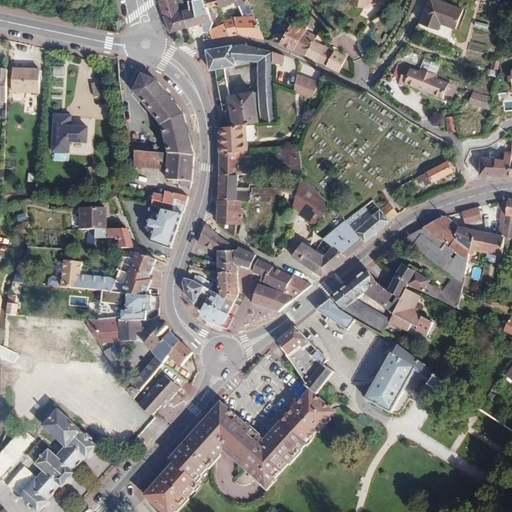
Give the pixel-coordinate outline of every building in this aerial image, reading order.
[(187,28),(183,11),(180,12),(175,0),(158,0),(165,20),(170,32),(187,28)] [(252,12),(246,0),(203,0),(206,5),(207,9),(219,5),(220,7),(234,3),(235,7),(237,6),(242,17),(234,17),(234,18),(224,20),(225,24),(211,30),(209,30),(212,39),(240,35),(264,39),(252,12)] [(462,9),(436,0),(428,0),(420,22),(439,29),(441,24),(455,29),(462,9)] [(506,21),(507,0),(489,0),(489,20),(506,21)] [(207,9),(206,5),(183,11),(187,28),(211,21),(209,16),(207,10),(207,9)] [(97,27),(99,18),(82,15),(80,22),(80,24),(97,28),(97,27)] [(283,34),(288,24),(281,20),(276,30),(283,34)] [(305,31),(309,23),(303,20),(300,28),(305,31)] [(293,50),(305,31),(300,28),(292,24),(280,44),(293,50)] [(360,30),(358,46),(370,48),(373,31),(360,30)] [(305,56),(314,40),(316,36),(305,31),(293,50),(305,56)] [(317,62),(324,46),(314,40),(305,56),(317,62)] [(273,63),(273,52),(239,45),(208,50),(211,70),(216,69),(225,67),(236,66),(236,61),(259,62),(260,123),(275,121),(273,63)] [(338,72),(346,56),(335,50),(333,51),(324,46),(317,62),(338,72)] [(282,66),(284,59),(284,57),(273,52),(273,63),(282,66)] [(419,71),(398,63),(393,75),(401,78),(398,83),(405,87),(406,84),(443,98),(445,94),(453,97),(457,85),(434,77),(438,64),(424,59),(419,71)] [(230,96),(225,67),(216,69),(225,127),(234,126),(230,96)] [(15,69),(14,93),(39,93),(40,70),(15,69)] [(187,114),(160,81),(142,73),(135,88),(164,124),(172,153),(196,155),(187,114)] [(312,99),(318,84),(297,74),(294,92),(312,99)] [(104,81),(91,83),(94,98),(107,95),(104,81)] [(491,110),(494,93),(485,91),(485,90),(475,87),(470,104),(491,110)] [(256,123),(252,93),(230,96),(234,126),(246,124),(256,123)] [(54,114),(52,151),(69,152),(69,141),(87,141),(87,127),(70,126),(70,115),(54,114)] [(456,133),(453,116),(445,118),(448,133),(449,134),(456,133)] [(247,151),(246,124),(234,126),(225,127),(220,127),(220,152),(247,151)] [(511,177),(511,153),(511,139),(502,139),(496,143),(492,147),(488,148),(488,158),(482,157),(480,176),(511,177)] [(302,169),(299,148),(277,150),(278,164),(286,164),(287,169),(302,169)] [(194,182),(196,163),(196,155),(172,153),(137,151),(137,167),(169,169),(169,179),(171,179),(171,182),(180,183),(180,186),(193,187),(194,182)] [(249,168),(249,151),(247,151),(220,152),(220,174),(238,175),(246,174),(246,169),(249,168)] [(420,188),(453,172),(448,162),(416,178),(417,182),(420,188)] [(89,167),(88,182),(98,182),(98,167),(89,167)] [(101,176),(102,181),(118,175),(116,171),(101,176)] [(37,174),(29,173),(28,182),(36,183),(37,174)] [(238,188),(238,175),(220,174),(219,200),(241,200),(251,200),(253,189),(238,188)] [(315,227),(330,205),(304,178),(297,187),(293,208),(299,213),(299,215),(315,227)] [(120,195),(121,189),(121,186),(107,195),(112,198),(120,195)] [(280,202),(285,188),(253,188),(253,189),(251,200),(251,202),(280,202)] [(183,217),(188,200),(164,195),(163,198),(154,196),(152,209),(162,212),(183,217)] [(243,224),(244,209),(241,209),(241,200),(219,200),(218,225),(234,236),(235,224),(243,224)] [(366,242),(390,220),(380,209),(372,200),(345,221),(366,242)] [(505,238),(509,200),(503,201),(500,219),(500,228),(499,236),(487,233),(485,255),(502,258),(504,244),(505,238)] [(398,214),(388,203),(380,209),(390,220),(398,214)] [(484,224),(478,207),(462,212),(466,227),(484,224)] [(107,229),(107,209),(81,209),(81,230),(89,229),(96,229),(107,229)] [(172,253),(183,217),(162,212),(158,222),(150,221),(146,232),(154,235),(150,245),(172,253)] [(485,255),(487,233),(458,228),(446,217),(424,229),(450,249),(456,240),(470,252),(469,255),(475,257),(476,253),(485,255)] [(366,242),(345,221),(323,239),(332,246),(348,257),(366,242)] [(30,230),(30,222),(22,222),(21,230),(30,230)] [(237,267),(236,247),(222,239),(206,226),(199,245),(218,254),(219,274),(238,274),(237,267)] [(96,238),(96,229),(89,229),(88,245),(95,246),(96,238)] [(134,248),(128,229),(107,229),(96,229),(96,238),(108,238),(116,238),(116,240),(119,240),(120,248),(134,248)] [(468,263),(450,249),(424,229),(413,234),(405,241),(453,277),(464,285),(466,273),(468,264),(468,263)] [(30,236),(27,230),(21,230),(18,230),(21,233),(24,239),(27,237),(30,236)] [(470,252),(456,240),(450,249),(468,263),(469,255),(470,252)] [(323,278),(348,257),(332,246),(324,255),(304,242),(292,257),(323,278)] [(250,270),(256,256),(236,247),(237,267),(250,270)] [(150,279),(157,260),(136,253),(133,260),(129,258),(121,258),(116,270),(118,271),(115,281),(109,278),(79,275),(80,262),(63,261),(61,287),(101,291),(147,296),(153,280),(150,279)] [(474,265),(476,257),(475,257),(469,255),(468,263),(468,264),(472,265),(474,265)] [(285,293),(293,277),(272,267),(273,265),(266,261),(265,264),(259,261),(253,273),(262,277),(260,282),(285,293)] [(461,301),(462,294),(464,285),(453,277),(443,291),(429,285),(431,281),(403,265),(396,277),(413,288),(459,310),(461,301)] [(391,321),(357,301),(365,294),(369,290),(371,285),(372,277),(367,270),(333,298),(343,309),(346,312),(384,333),(390,323),(408,332),(412,325),(418,328),(416,331),(428,337),(434,324),(417,314),(418,311),(416,309),(422,296),(407,289),(402,300),(397,297),(393,304),(390,303),(386,309),(394,315),(391,321)] [(239,295),(238,274),(219,274),(220,301),(235,310),(239,295)] [(25,284),(26,276),(16,275),(13,282),(25,284)] [(213,284),(196,276),(194,287),(211,296),(213,284)] [(279,313),(312,285),(294,276),(293,277),(285,293),(259,285),(253,305),(279,313)] [(393,304),(397,297),(388,292),(377,284),(372,277),(371,285),(369,290),(365,294),(386,309),(390,303),(393,304)] [(402,300),(407,289),(394,281),(388,292),(397,297),(402,300)] [(211,296),(194,287),(186,285),(184,290),(187,301),(201,320),(207,311),(229,322),(235,310),(220,301),(211,296)] [(150,310),(151,306),(152,297),(147,296),(101,291),(99,320),(120,318),(120,321),(142,320),(148,320),(148,312),(150,310)] [(16,304),(18,296),(10,295),(8,303),(16,304)] [(496,303),(491,301),(492,299),(482,295),(480,301),(495,309),(496,303)] [(348,331),(356,320),(340,311),(331,300),(317,311),(348,331)] [(17,315),(18,310),(19,305),(16,304),(8,303),(6,315),(8,315),(16,315),(17,315)] [(510,308),(496,303),(495,309),(508,314),(510,308)] [(450,317),(453,311),(443,306),(439,313),(450,317)] [(229,322),(207,311),(201,320),(206,326),(221,332),(225,330),(229,322)] [(121,342),(120,321),(120,318),(99,320),(86,321),(100,344),(121,342)] [(138,342),(138,332),(142,332),(142,320),(120,321),(121,342),(119,348),(124,354),(136,342),(138,342)] [(153,352),(171,333),(163,324),(145,345),(153,352)] [(299,331),(296,328),(278,342),(288,355),(288,356),(307,384),(306,387),(311,390),(317,394),(320,391),(334,374),(323,366),(314,357),(318,352),(299,331)] [(169,356),(181,342),(171,333),(153,352),(156,356),(132,384),(141,390),(155,374),(163,363),(169,356)] [(511,345),(511,341),(511,339),(504,335),(500,342),(510,347),(511,345)] [(192,353),(181,342),(169,356),(182,367),(192,353)] [(121,358),(116,350),(114,346),(105,352),(114,366),(121,358)] [(124,354),(119,348),(116,350),(121,358),(124,354)] [(327,361),(318,352),(314,357),(323,366),(327,361)] [(392,420),(416,376),(433,390),(431,392),(442,400),(446,393),(447,391),(439,384),(432,376),(400,353),(395,360),(392,359),(381,379),(377,385),(366,405),(392,420)] [(0,371),(0,387),(11,388),(12,373),(0,371)] [(164,408),(180,389),(165,376),(139,405),(149,412),(153,415),(162,406),(164,408)] [(139,392),(132,386),(128,390),(134,399),(139,392)] [(267,489),(335,413),(310,392),(264,443),(221,405),(199,429),(224,451),(267,489)] [(43,472),(22,495),(40,511),(42,511),(101,448),(58,410),(44,425),(72,450),(63,460),(49,447),(34,464),(43,472)] [(224,451),(199,429),(190,439),(215,461),(224,451)] [(196,482),(215,461),(190,439),(171,460),(174,464),(146,497),(162,511),(176,511),(200,486),(196,482)]
